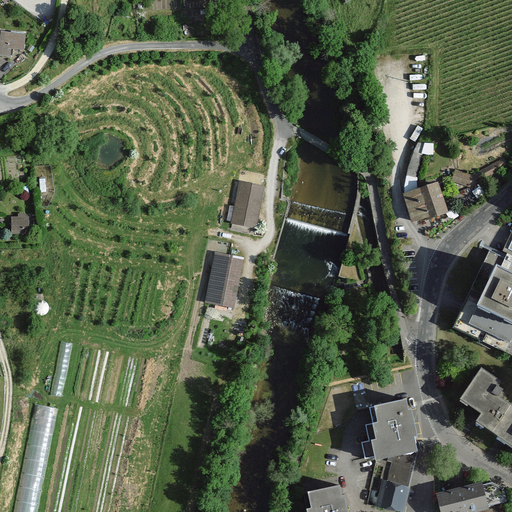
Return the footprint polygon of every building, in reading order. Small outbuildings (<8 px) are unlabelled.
[(25,38),(0,33),(0,55),(21,59),(25,38)] [(408,177),(414,179),(423,147),(417,145),(408,177)] [(471,176),(456,171),(453,180),(471,186),(506,167),(504,159),(471,176)] [(255,225),(262,189),(239,184),(232,221),(255,225)] [(436,184),(405,193),(413,220),(444,211),(436,184)] [(25,220),(12,220),(12,235),(25,235),(25,220)] [(233,305),(240,260),(213,256),(206,301),(233,305)] [(511,319),(511,276),(492,267),(476,303),(511,319)] [(473,333),(482,335),(484,327),(475,324),(473,333)] [(511,445),(511,404),(493,392),(500,381),(481,368),(461,397),(480,409),(482,410),(475,420),(505,441),(511,445)] [(411,424),(405,398),(370,405),(373,422),(366,424),(369,440),(364,441),(367,458),(375,457),(376,459),(386,457),(416,450),(411,424)] [(39,511),(57,407),(37,404),(19,511),(39,511)] [(406,486),(416,450),(386,457),(382,481),(406,486)] [(402,508),(406,486),(382,481),(378,504),(402,508)] [(491,481),(439,496),(443,511),(461,511),(462,511),(506,500),(502,485),(491,481)] [(341,511),(334,483),(304,490),(309,511),(341,511)] [(511,511),(511,498),(506,500),(462,511),(461,511),(511,511)]
